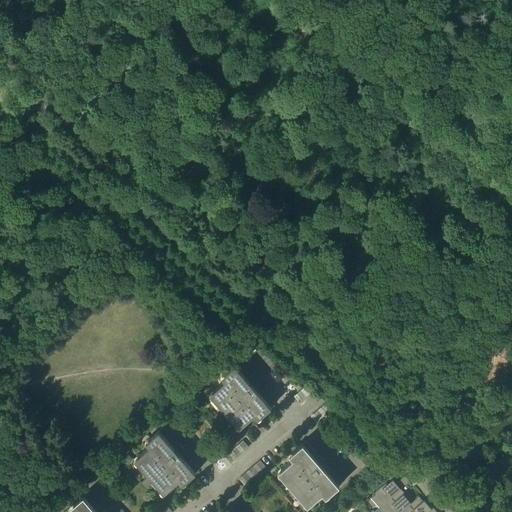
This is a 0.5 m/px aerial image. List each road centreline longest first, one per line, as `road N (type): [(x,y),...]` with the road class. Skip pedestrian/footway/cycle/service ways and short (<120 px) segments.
road 1 (track): [(511,102),(255,323)]
road 2 (residential): [(449,511),(407,466),(339,463),(296,415)]
